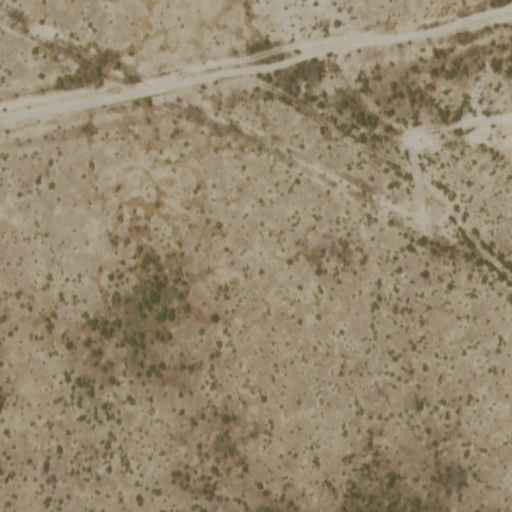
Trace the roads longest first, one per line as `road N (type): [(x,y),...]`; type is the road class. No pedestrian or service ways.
road 1 (track): [(511,16),(0,110)]
road 2 (track): [(402,141),(421,185),(511,277)]
